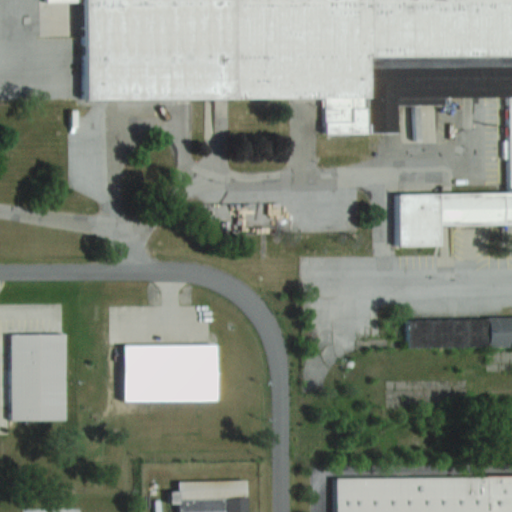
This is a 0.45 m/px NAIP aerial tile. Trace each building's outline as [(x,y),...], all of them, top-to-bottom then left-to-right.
[(390,104),(390,131),(320,132),(319,95),(79,97),(78,0),(511,0),(511,221),(433,223),(433,243),(392,244),(392,191),(505,189),(504,92),(440,93),(440,103),(390,104)] [(511,344),(401,346),(400,315),(511,313),(511,344)] [(5,419),(5,332),(60,332),(60,418),(5,419)] [(158,399),(158,343),(209,343),(209,398),(158,399)] [(511,511),(330,511),(330,475),(511,474),(511,511)] [(173,511),(173,501),(164,501),(164,489),(173,488),(173,480),(241,478),(242,511),(173,511)]
